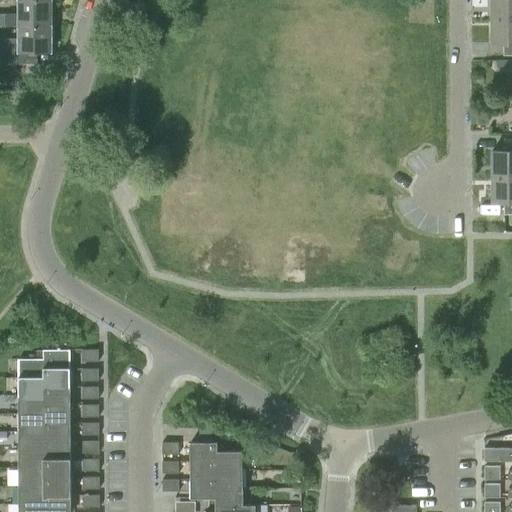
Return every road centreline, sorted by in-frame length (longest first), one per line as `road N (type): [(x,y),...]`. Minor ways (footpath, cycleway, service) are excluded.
road 1 (residential): [(173,353),(49,266),(40,214),(62,139)]
road 2 (residential): [(456,203),(455,0)]
road 3 (residential): [(334,452),(173,353)]
road 4 (residential): [(141,511),(141,409),(173,353)]
road 5 (residential): [(62,139),(108,0)]
